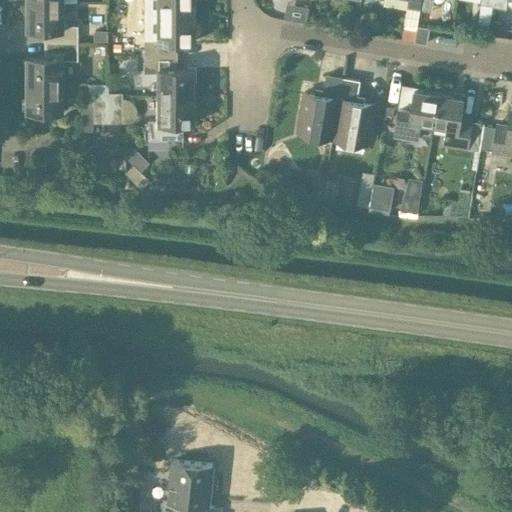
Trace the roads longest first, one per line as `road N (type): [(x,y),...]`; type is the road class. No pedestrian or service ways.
road 1 (track): [(123,462),(131,410),(156,395),(184,392),(252,410),(465,511)]
road 2 (residential): [(511,53),(500,51),(498,70),(241,27)]
road 3 (primary): [(511,335),(226,293)]
road 4 (primary): [(226,293),(200,281),(0,252)]
road 5 (primary): [(0,278),(199,301),(226,293)]
road 6 (residential): [(120,145),(0,144)]
